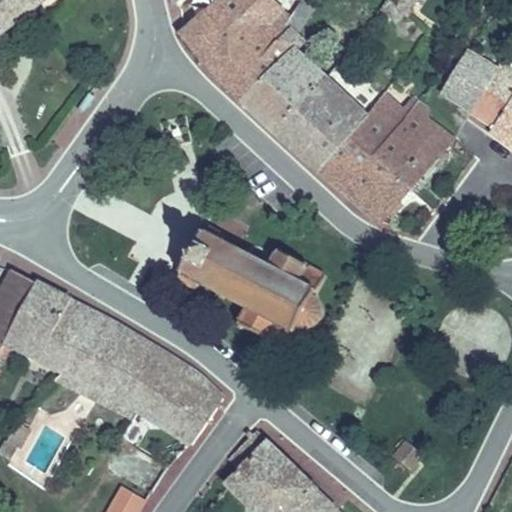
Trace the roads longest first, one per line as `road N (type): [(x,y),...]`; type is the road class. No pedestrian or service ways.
road 1 (tertiary): [(429,260),(344,222),(158,58)]
road 2 (tertiary): [(29,219),(49,252),(195,344),(259,399)]
road 3 (tertiary): [(29,219),(60,191),(158,58)]
road 4 (tertiary): [(259,399),(396,511)]
road 5 (residential): [(259,399),(168,511)]
road 6 (residential): [(429,260),(499,161)]
